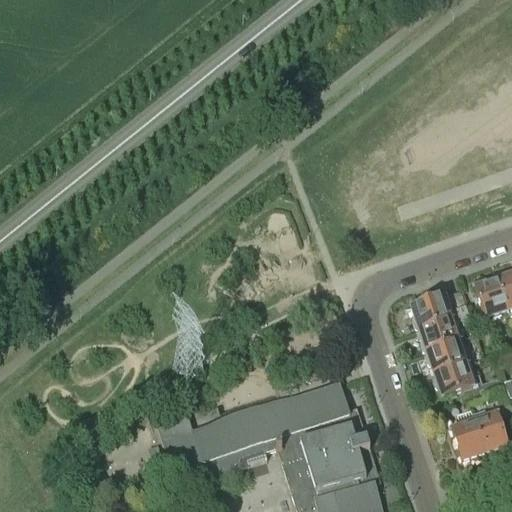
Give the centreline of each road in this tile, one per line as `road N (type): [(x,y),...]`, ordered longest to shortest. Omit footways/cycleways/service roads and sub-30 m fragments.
road 1 (secondary): [(0,241),(301,0)]
road 2 (residential): [(429,511),(368,329),(367,297),(385,282),(511,239)]
